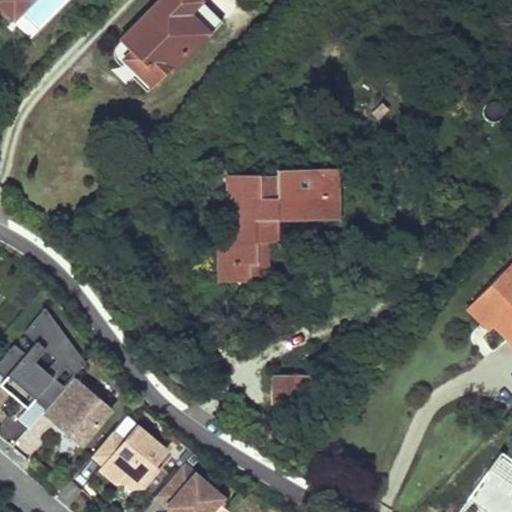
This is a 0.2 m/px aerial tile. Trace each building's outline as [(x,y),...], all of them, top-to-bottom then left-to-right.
[(147,0),(99,50),(98,53),(97,56),(98,59),(100,62),(129,90),(135,84),(186,31),(171,17),(187,0),(147,0)] [(187,0),(171,17),(186,31),(193,37),(211,18),(191,0),(187,0)] [(326,164),(267,165),(267,172),(248,173),(248,170),(217,169),(219,201),(234,200),(233,210),(217,211),(217,234),(218,275),(238,275),(238,258),(247,258),(245,236),(255,235),(265,235),(265,215),(326,215),(326,164)] [(208,276),(218,275),(217,234),(208,234),(208,276)] [(238,258),(238,275),(254,274),(255,235),(245,236),(247,258),(238,258)] [(511,273),(500,262),(468,293),(488,314),(486,316),(511,340),(511,273)] [(486,316),(488,314),(468,293),(459,303),(479,322),(486,316)] [(32,398),(44,409),(62,387),(53,379),(64,366),(62,364),(74,350),(43,307),(22,332),(33,341),(23,353),(12,344),(0,357),(0,374),(3,377),(10,384),(16,377),(35,393),(32,398)] [(71,376),(84,362),(74,350),(62,364),(64,366),(53,379),(62,387),(71,376)] [(261,373),(261,404),(289,403),(288,389),(286,374),(261,373)] [(110,409),(71,376),(62,387),(44,409),(42,411),(59,426),(62,422),(67,427),(64,431),(80,444),(110,409)] [(0,380),(0,385),(25,407),(32,398),(35,393),(16,377),(10,384),(3,377),(0,380)] [(62,422),(59,426),(64,431),(67,427),(62,422)] [(111,430),(91,454),(102,464),(122,481),(139,480),(149,468),(165,449),(136,424),(123,440),(111,430)] [(182,462),(154,495),(168,508),(173,511),(208,511),(220,498),(222,496),(182,462)] [(102,464),(98,468),(114,482),(122,481),(102,464)] [(122,481),(122,488),(140,487),(153,472),(149,468),(139,480),(122,481)] [(208,511),(227,511),(232,508),(220,498),(208,511)]
